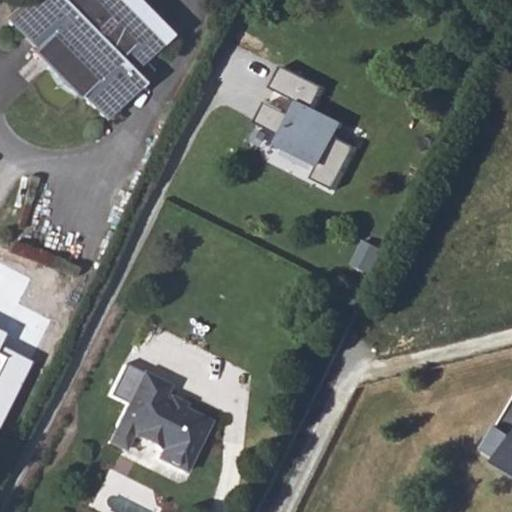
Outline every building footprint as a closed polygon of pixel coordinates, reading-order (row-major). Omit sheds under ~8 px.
[(110,0),(30,0),(10,19),(37,49),(33,52),(75,97),(80,92),(101,115),(133,85),(123,74),(153,45),(143,34),(120,10),(110,0)] [(110,0),(120,10),(143,34),(148,30),(119,0),(110,0)] [(321,89),(284,70),(275,88),(294,98),(287,111),(268,102),(257,123),(279,133),(274,142),(321,166),(315,178),(336,188),(356,148),(337,138),(344,124),(312,107),(321,89)] [(164,388),(137,375),(109,429),(125,437),(155,452),(150,461),(178,475),(204,425),(178,411),(162,403),(157,401),(164,388)] [(164,399),(162,403),(178,411),(180,407),(164,399)] [(511,436),(511,431),(497,423),(483,446),(500,457),(511,436)] [(125,437),(109,429),(102,444),(117,452),(125,437)] [(511,436),(500,457),(497,461),(511,470),(511,436)]
